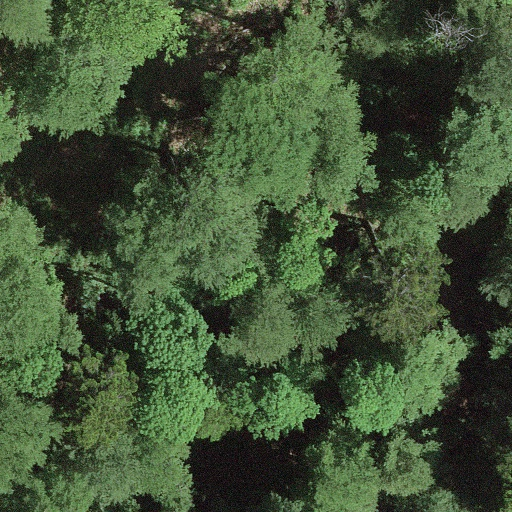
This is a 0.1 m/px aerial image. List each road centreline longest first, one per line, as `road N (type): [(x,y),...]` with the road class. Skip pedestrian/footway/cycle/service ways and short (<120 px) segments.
road 1 (track): [(359,511),(443,369),(466,294),(481,178),(511,91)]
road 2 (track): [(0,142),(144,0)]
